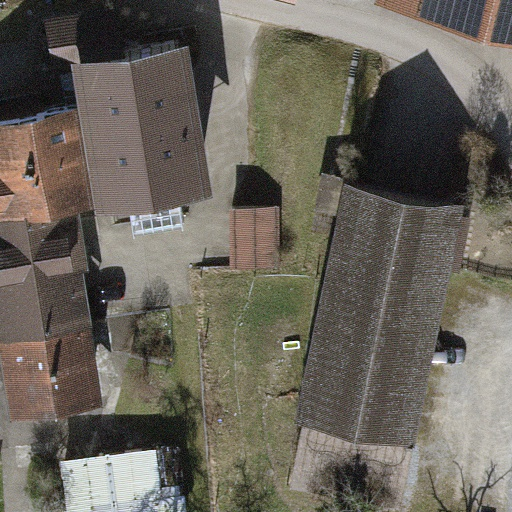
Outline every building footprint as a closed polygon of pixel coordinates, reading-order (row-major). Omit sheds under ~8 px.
[(69,98),(86,197),(211,176),(186,27),(120,38),(114,0),(108,0),(104,1),(37,12),(42,44),(72,39),(81,96),(69,98)] [(511,0),(403,0),(511,26),(511,0)] [(0,212),(76,199),(86,197),(69,98),(41,103),(39,90),(0,96),(0,212)] [(462,197),(347,176),(294,423),(302,425),(290,484),(392,504),(404,445),(412,446),(462,197)] [(88,316),(76,248),(84,247),(76,199),(0,212),(0,307),(4,331),(88,316)] [(278,206),(235,208),(237,265),(280,264),(278,206)] [(88,316),(4,331),(17,407),(101,392),(88,316)] [(159,444),(65,457),(69,497),(42,501),(42,511),(188,511),(185,478),(164,481),(159,444)]
